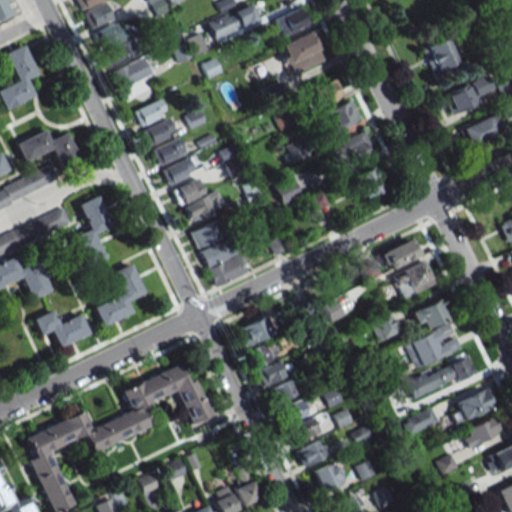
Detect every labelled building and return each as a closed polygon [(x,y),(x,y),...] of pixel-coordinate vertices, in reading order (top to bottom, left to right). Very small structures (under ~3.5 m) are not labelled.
[(0,0),(2,0),(9,13),(0,17),(0,0)] [(109,19),(101,0),(74,0),(87,29),(109,19)] [(212,40),(255,19),(246,2),(204,23),(212,40)] [(279,33),(302,26),(297,9),(273,16),(279,33)] [(122,39),(115,22),(94,30),(101,48),(122,39)] [(320,59),(307,31),(274,47),(288,75),(320,59)] [(454,62),(442,37),(419,47),(430,73),(454,62)] [(131,51),(124,40),(101,55),(108,66),(131,51)] [(1,52),(13,82),(0,87),(0,107),(1,109),(31,96),(23,77),(33,73),(21,44),(1,52)] [(119,88),(147,73),(138,56),(110,71),(119,88)] [(447,113),(489,94),(481,75),(438,94),(447,113)] [(313,107),(340,94),(332,78),(305,91),(313,107)] [(511,98),(499,102),(504,117),(511,114),(511,98)] [(137,126),(163,114),(156,99),(130,111),(137,126)] [(329,130),(355,119),(347,100),(321,111),(329,130)] [(201,122),(195,109),(181,116),(187,128),(201,122)] [(292,127),(292,113),(274,112),(273,126),(292,127)] [(458,129),(467,145),(497,130),(489,114),(458,129)] [(139,130),(146,145),(171,133),(165,118),(139,130)] [(20,162),(48,149),(56,167),(75,159),(63,131),(44,140),(40,130),(12,143),(20,162)] [(341,165),(370,152),(360,131),(331,144),(341,165)] [(149,149),(155,165),(181,154),(175,139),(149,149)] [(158,169),(165,185),(188,175),(181,159),(158,169)] [(359,197),(379,190),(370,167),(350,174),(359,197)] [(175,205),(202,193),(195,177),(168,189),(175,205)] [(270,186),(277,204),(296,196),(289,178),(270,186)] [(179,207),(187,222),(219,205),(212,191),(179,207)] [(326,204),(320,191),(300,200),(306,213),(326,204)] [(83,266),(101,258),(90,232),(107,225),(95,195),(75,203),(86,229),(70,235),(83,266)] [(511,238),(511,209),(511,211),(511,215),(500,220),(507,240),(511,238)] [(186,232),(193,248),(219,237),(212,220),(186,232)] [(0,254),(25,244),(18,228),(0,236),(0,254)] [(417,253),(408,237),(376,254),(384,270),(417,253)] [(196,250),(209,286),(243,274),(230,238),(196,250)] [(0,284),(18,277),(27,299),(46,291),(34,260),(15,268),(10,257),(0,261),(0,284)] [(432,283),(421,260),(388,276),(399,299),(432,283)] [(107,271),(117,294),(89,306),(98,326),(127,313),(122,301),(140,294),(127,263),(107,271)] [(444,318),(438,300),(407,309),(414,328),(444,318)] [(84,334),(76,314),(55,323),(49,310),(29,318),(36,334),(47,330),(54,347),(84,334)] [(395,331),(386,312),(366,321),(375,340),(395,331)] [(269,331),(259,316),(234,331),(243,346),(269,331)] [(411,368),(456,348),(451,337),(442,341),(439,336),(448,332),(444,323),(400,343),(411,368)] [(251,366),(269,362),(266,344),(247,348),(251,366)] [(253,372),(261,386),(283,375),(276,360),(253,372)] [(117,388),(126,412),(85,428),(79,412),(21,435),(30,458),(25,459),(45,511),(67,503),(46,449),(80,435),(86,451),(144,428),(135,405),(172,391),(185,424),(206,415),(191,378),(184,381),(177,364),(117,388)] [(296,392),(288,379),(269,389),(276,403),(296,392)] [(451,400),(457,418),(489,407),(484,389),(451,400)] [(305,412),(298,397),(279,407),(286,422),(305,412)] [(433,420),(426,407),(399,422),(406,434),(433,420)] [(288,427),(295,440),(315,430),(308,417),(288,427)] [(495,432),(487,417),(456,433),(464,449),(495,432)] [(291,450),(297,465),(324,454),(318,439),(291,450)] [(495,470),(511,463),(511,443),(488,454),(495,470)] [(182,473),(175,459),(158,467),(164,481),(182,473)] [(370,473),(364,460),(350,466),(356,479),(370,473)] [(310,469),(317,491),(339,484),(332,462),(310,469)] [(153,486),(146,474),(134,480),(141,492),(153,486)] [(257,497),(248,480),(230,489),(239,506),(257,497)] [(22,494),(31,511),(2,511),(1,508),(0,508),(0,481),(1,481),(10,500),(22,494)] [(511,481),(493,490),(502,511),(505,511),(511,509),(511,481)] [(389,502),(381,485),(368,491),(376,508),(389,502)] [(208,492),(214,511),(228,511),(233,511),(225,487),(208,492)] [(327,506),(329,511),(354,511),(355,511),(352,505),(355,504),(350,493),(327,506)] [(85,503),(88,511),(108,511),(100,496),(85,503)]
